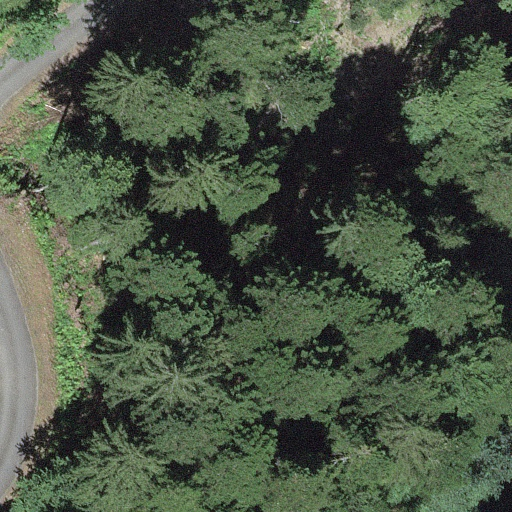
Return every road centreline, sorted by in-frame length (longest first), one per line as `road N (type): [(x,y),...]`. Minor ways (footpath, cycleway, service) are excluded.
road 1 (track): [(0,256),(20,315),(31,403),(0,474)]
road 2 (track): [(102,0),(0,88)]
